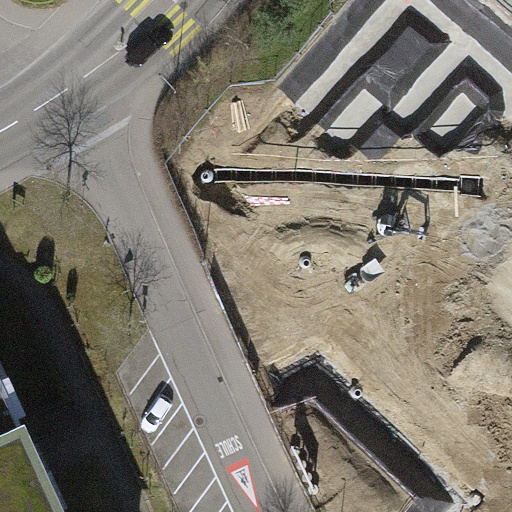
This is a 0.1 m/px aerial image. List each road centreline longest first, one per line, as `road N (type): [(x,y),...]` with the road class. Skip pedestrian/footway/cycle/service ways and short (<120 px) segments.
road 1 (residential): [(69,86),(263,511)]
road 2 (tertiary): [(69,86),(170,0)]
